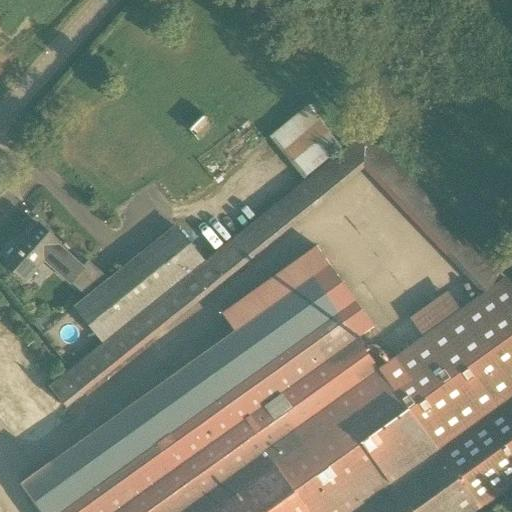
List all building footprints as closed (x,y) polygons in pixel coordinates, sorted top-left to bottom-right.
[(198,140),(214,124),(196,106),(179,122),(198,140)] [(339,149),(306,107),(269,137),(302,178),(339,149)] [(60,244),(38,225),(24,241),(28,244),(8,267),(25,282),(44,261),(71,284),(80,292),(100,271),(88,260),(81,268),(57,246),(60,244)] [(73,307),(104,345),(204,262),(174,225),(108,278),(100,271),(80,292),(85,297),(73,307)] [(472,511),(504,489),(511,483),(511,280),(508,274),(481,294),(379,368),(356,338),(318,286),(335,273),(315,246),(222,313),(234,331),(20,485),(39,511),(472,511)] [(84,394),(86,392),(70,372),(56,382),(49,388),(66,409),(67,408),(66,408),(72,403),(84,394)]
